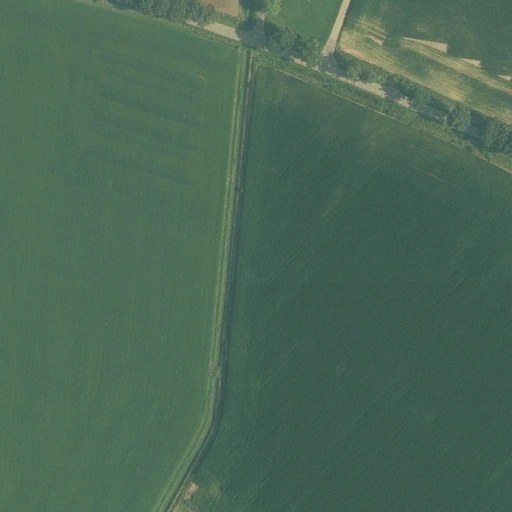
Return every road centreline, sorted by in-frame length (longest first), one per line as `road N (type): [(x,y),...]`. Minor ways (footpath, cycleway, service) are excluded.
road 1 (unclassified): [(511,149),(256,42)]
road 2 (unclassified): [(241,37),(124,0)]
